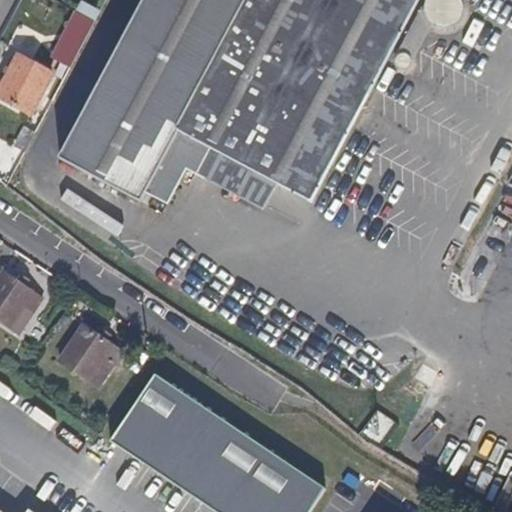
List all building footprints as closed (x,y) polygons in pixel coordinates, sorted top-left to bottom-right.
[(143,0),(57,157),(138,201),(178,128),(211,146),(275,181),(313,202),(423,0),(143,0)] [(80,48),(89,32),(67,21),(52,54),(72,64),(80,48)] [(47,86),(13,68),(0,93),(0,112),(26,126),(47,86)] [(275,181),(211,146),(200,169),(267,204),(275,181)] [(43,308),(3,282),(0,287),(0,336),(7,342),(23,319),(32,324),(43,308)] [(118,363),(83,337),(55,376),(85,397),(101,375),(107,379),(118,363)] [(146,376),(99,443),(205,511),(300,511),(317,488),(146,376)] [(11,390),(6,401),(36,415),(41,404),(11,390)]
